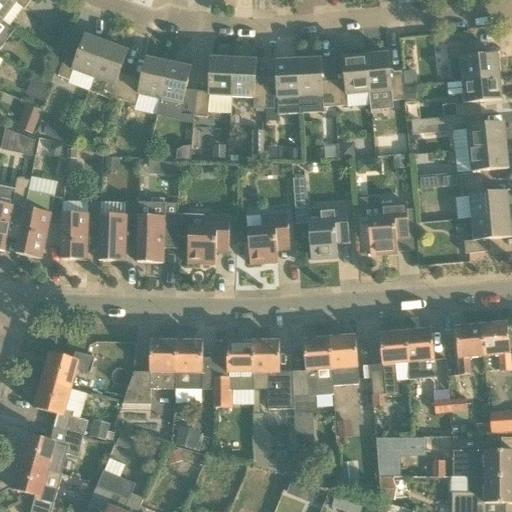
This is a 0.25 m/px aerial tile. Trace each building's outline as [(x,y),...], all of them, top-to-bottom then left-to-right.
[(0,0),(0,19),(3,22),(16,4),(24,10),(31,0),(0,0)] [(0,50),(14,31),(3,23),(3,22),(0,19),(0,50)] [(94,79),(107,44),(86,37),(78,57),(67,53),(58,77),(70,81),(73,72),(94,79)] [(125,102),(132,78),(120,74),(128,52),(107,44),(94,79),(115,87),(111,97),(125,102)] [(453,83),(462,82),(500,78),(498,56),(475,58),(474,46),(449,49),(450,61),(453,83)] [(390,76),(388,54),(365,57),(369,94),(371,111),(394,109),(393,101),(404,100),(402,75),(390,76)] [(335,107),(348,106),(347,96),(369,94),(365,57),(343,59),(345,81),(333,82),(335,107)] [(161,101),(169,64),(147,59),(142,81),(132,78),(125,102),(136,105),(139,96),(161,101)] [(232,98),(233,60),(211,59),(209,93),(198,92),(195,117),(207,118),(209,97),(232,98)] [(266,110),(266,84),(255,84),(256,61),(233,60),(232,98),(254,99),(254,109),(266,110)] [(322,83),(321,60),(298,61),(300,98),(322,97),(323,108),(335,107),(333,82),(322,83)] [(300,98),(298,61),(276,62),(277,85),(266,84),(266,110),(278,109),(277,99),(300,98)] [(195,117),(198,92),(186,91),(191,69),(169,64),(161,101),(182,105),(181,116),(195,117)] [(456,117),(481,115),(480,103),(502,101),(500,78),(462,82),(465,104),(455,105),(456,117)] [(51,87),(33,79),(25,96),(43,104),(51,87)] [(415,88),(403,89),(404,100),(404,101),(416,100),(415,88)] [(456,117),(455,105),(443,106),(444,118),(456,117)] [(504,125),(482,127),(481,115),(456,117),(444,118),(423,120),(425,135),(467,131),(469,151),(506,147),(504,125)] [(21,120),(18,128),(33,134),(36,126),(21,120)] [(425,135),(423,120),(410,122),(411,136),(425,135)] [(47,124),(43,136),(54,140),(59,128),(47,124)] [(5,131),(1,147),(30,155),(35,138),(5,131)] [(506,147),(469,151),(471,173),(450,175),(441,176),(442,187),(459,185),(459,186),(484,184),(483,172),(509,169),(506,147)] [(358,176),(365,175),(371,161),(357,162),(358,176)] [(163,164),(163,176),(178,177),(179,165),(163,164)] [(26,209),(31,182),(17,179),(16,190),(0,186),(0,251),(5,253),(9,232),(20,234),(26,209)] [(485,195),(484,184),(459,186),(460,198),(470,198),(472,220),(509,216),(507,193),(485,195)] [(101,215),(102,203),(89,203),(88,215),(63,214),(63,217),(62,243),(61,261),(88,262),(88,241),(100,241),(101,215)] [(371,257),(398,255),(397,241),(409,240),(407,205),(380,206),(381,218),(368,219),(371,257)] [(62,243),(63,217),(51,215),(26,209),(20,234),(16,255),(42,260),(46,240),(62,243)] [(311,261),(338,260),(337,245),(349,244),(347,209),(320,211),(321,222),(309,223),(311,261)] [(138,243),(139,217),(127,216),(101,215),(100,241),(99,262),(126,263),(126,242),(138,243)] [(250,266),(278,264),(277,252),(290,251),(287,215),(261,217),(262,229),(248,230),(250,266)] [(465,255),(491,252),(489,240),(511,238),(509,216),(472,220),(474,241),(464,242),(465,255)] [(177,244),(178,218),(165,217),(139,217),(138,243),(137,263),(164,264),(164,243),(177,244)] [(229,254),(230,218),(204,217),(203,229),(189,229),(187,265),(216,266),(216,254),(229,254)] [(511,372),(507,324),(481,326),(484,358),(500,357),(501,373),(511,372)] [(470,359),(484,358),(481,326),(455,329),(459,376),(471,375),(470,359)] [(410,380),(436,378),(431,331),(405,333),(410,380)] [(373,396),(399,394),(398,381),(410,380),(405,333),(380,335),(383,371),(371,372),(373,396)] [(359,385),(356,338),(330,339),(333,372),(334,387),(347,386),(359,385)] [(334,387),(333,372),(330,339),(304,342),(307,388),(293,389),(294,411),(294,428),(296,449),(297,461),(311,461),(311,448),(314,447),(313,413),(317,413),(316,397),(335,395),(334,387)] [(176,391),(177,343),(151,342),(150,373),(134,373),(123,405),(150,406),(150,390),(176,391)] [(202,391),(203,343),(177,343),(176,391),(202,391)] [(215,409),(232,409),(232,392),(254,392),(254,375),(253,375),(253,343),(227,343),(227,379),(215,379),(215,409)] [(269,411),(294,411),(293,389),(280,390),(279,343),(253,343),(253,375),(254,375),(269,375),(269,391),(269,411)] [(91,373),(95,358),(75,353),(73,362),(50,355),(42,382),(71,390),(77,369),(91,373)] [(205,356),(205,374),(226,375),(227,357),(205,356)] [(84,437),(88,421),(80,419),(87,394),(71,390),(42,382),(35,409),(58,415),(54,429),(84,437)] [(451,414),(467,412),(466,399),(450,401),(451,414)] [(451,414),(450,401),(434,403),(435,415),(451,414)] [(490,434),(495,434),(511,432),(511,412),(489,414),(490,434)] [(78,458),(84,437),(54,429),(50,443),(27,437),(20,464),(62,475),(50,471),(55,451),(78,458)] [(178,451),(166,454),(169,465),(181,462),(178,451)] [(468,463),(485,463),(485,479),(511,478),(511,452),(468,452),(468,463)] [(294,459),(278,460),(278,473),(294,472),(294,459)] [(52,511),(54,506),(62,475),(20,464),(12,490),(35,497),(31,511),(52,511)] [(138,511),(143,500),(132,495),(136,486),(103,473),(97,487),(89,507),(102,511),(138,511)] [(485,511),(485,505),(511,504),(511,478),(485,479),(468,479),(468,493),(452,494),(452,511),(485,511)] [(317,490),(293,480),(287,495),(311,504),(317,490)] [(207,511),(194,506),(200,491),(194,489),(184,511),(207,511)] [(387,511),(389,507),(372,502),(369,511),(387,511)]
